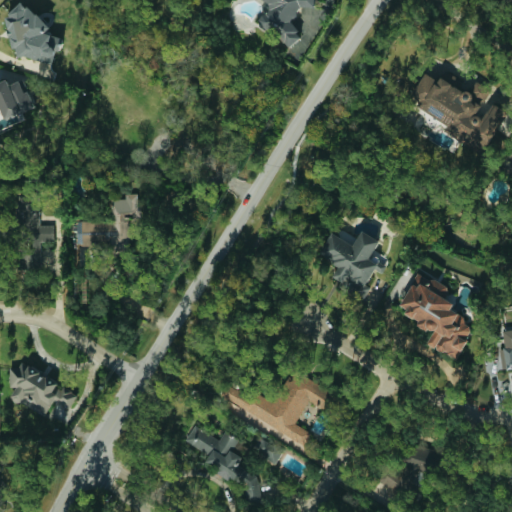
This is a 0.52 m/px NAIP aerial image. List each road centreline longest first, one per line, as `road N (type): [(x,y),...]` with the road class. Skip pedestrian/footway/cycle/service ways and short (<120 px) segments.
road 1 (tertiary): [(285,141),(55,511)]
road 2 (residential): [(511,415),(444,405),(297,306)]
road 3 (residential): [(308,511),(395,378)]
road 4 (residential): [(135,380),(55,326),(0,317)]
road 5 (tertiary): [(380,0),(301,115)]
